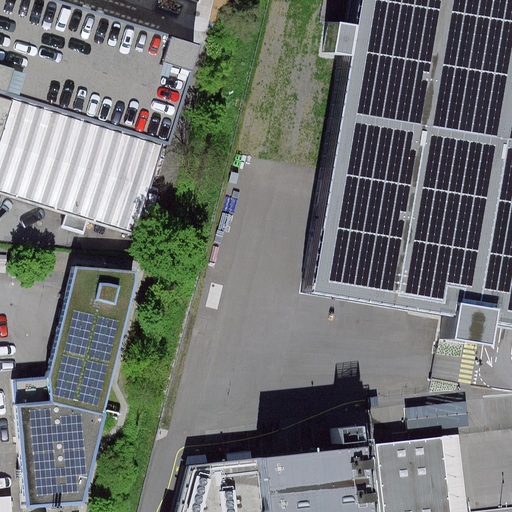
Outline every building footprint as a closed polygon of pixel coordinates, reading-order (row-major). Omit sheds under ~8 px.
[(208,43),(65,0),(0,0),(0,194),(20,201),(68,215),(64,226),(84,232),(87,221),(136,236),(164,145),(176,149),(208,43)] [(511,0),(362,0),(358,27),(342,25),(337,54),(352,56),(311,295),(454,319),(450,343),(493,350),(498,322),(511,324),(511,0)] [(86,505),(141,273),(77,268),(51,379),(13,382),(24,510),(86,505)] [(469,426),(466,402),(406,409),(409,433),(469,426)] [(467,511),(459,435),(378,444),(377,438),(369,439),(368,426),(343,428),(345,448),(190,465),(178,511),(467,511)] [(0,511),(12,511),(11,497),(0,498),(0,511)]
